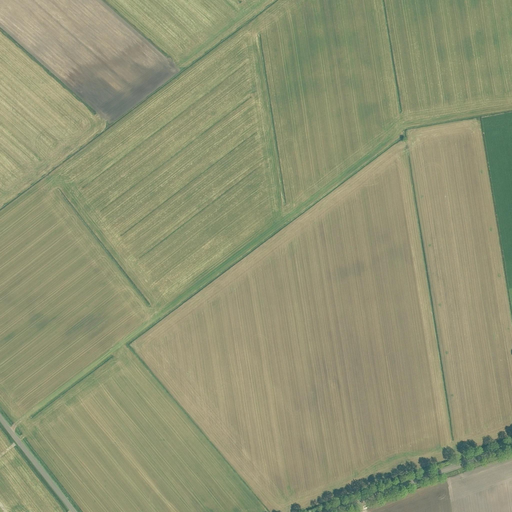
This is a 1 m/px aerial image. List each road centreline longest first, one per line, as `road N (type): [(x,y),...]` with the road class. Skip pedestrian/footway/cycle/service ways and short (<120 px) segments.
road 1 (tertiary): [(328,511),(511,446)]
road 2 (track): [(10,431),(158,316)]
road 3 (tertiary): [(74,511),(0,417)]
